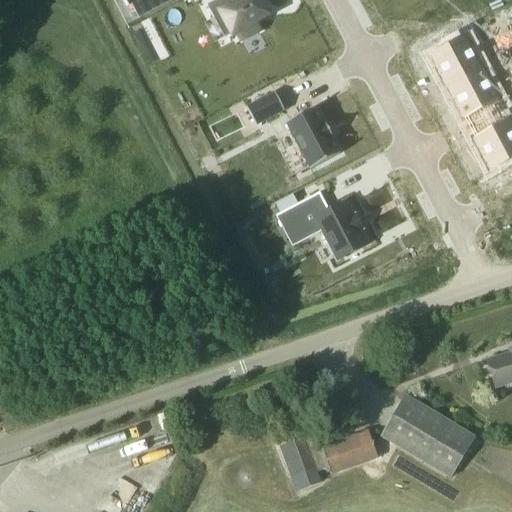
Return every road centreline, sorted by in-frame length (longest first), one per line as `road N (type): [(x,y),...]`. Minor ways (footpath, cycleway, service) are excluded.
road 1 (residential): [(0,448),(486,285)]
road 2 (residential): [(486,285),(335,0)]
